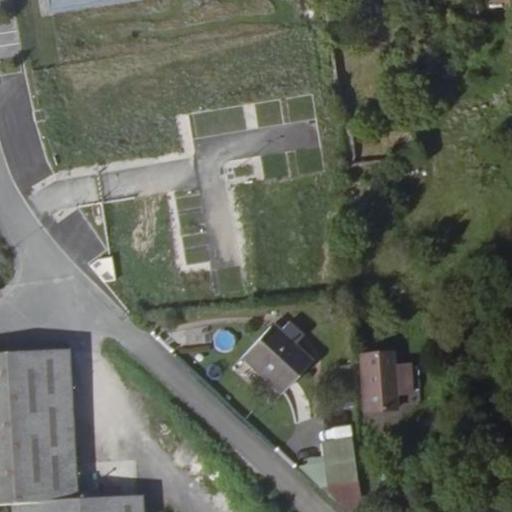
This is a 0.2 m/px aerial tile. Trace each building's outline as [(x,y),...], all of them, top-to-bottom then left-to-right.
[(53,0),(55,9),(115,0),(53,0)] [(511,0),(487,0),(490,32),(511,30),(511,0)] [(281,397),(311,364),(272,327),(242,360),(281,397)] [(81,507),(73,358),(0,362),(0,511),(144,511),(144,505),(81,507)] [(385,409),(354,411),(357,451),(388,450),(385,409)] [(316,442),(316,461),(308,461),(310,492),(350,490),(348,440),(316,442)]
